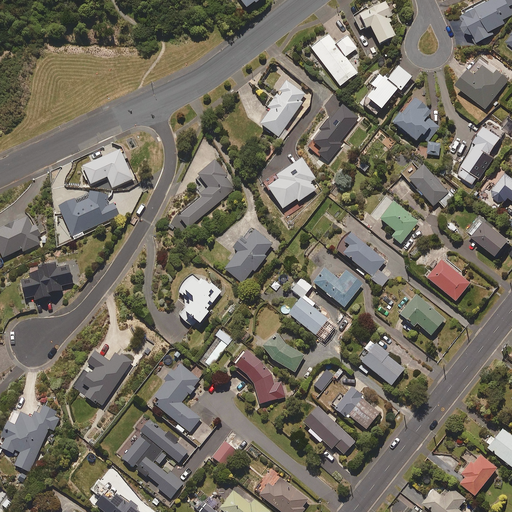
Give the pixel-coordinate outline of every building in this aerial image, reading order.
[(240,0),(251,14),(269,1),(268,0),(240,0)] [(392,15),(384,0),(383,0),(375,5),(374,3),(353,14),(360,29),(369,24),(379,42),(395,34),(386,18),(392,15)] [(511,0),(476,0),(461,7),(463,13),(460,14),(467,32),(473,29),(477,40),(492,33),(490,29),(505,22),(504,18),(511,14),(511,9),(510,4),(511,3),(511,0)] [(357,72),(327,32),(310,46),(340,85),(357,72)] [(357,48),(347,35),(336,43),(345,56),(357,48)] [(366,63),(360,55),(352,61),(358,69),(366,63)] [(493,71),(483,62),(475,72),(467,66),(455,81),(486,106),(509,77),(496,67),(493,71)] [(372,85),(365,94),(380,106),(396,87),(400,90),(412,76),(397,64),(387,77),(383,74),(381,75),(378,72),(369,82),(372,85)] [(307,95),(285,80),(267,105),(270,108),(259,123),(277,136),(307,95)] [(431,112),(415,96),(391,120),(405,133),(406,132),(415,140),(422,133),(428,139),(439,128),(427,116),(431,112)] [(358,116),(341,103),(332,115),(329,113),(311,138),(320,145),(316,152),(329,161),(342,143),(340,142),(358,116)] [(490,128),(484,124),(473,140),(476,142),(456,171),(475,184),(494,156),(489,153),(503,132),(492,125),(490,128)] [(440,143),(428,142),(426,154),(439,155),(440,143)] [(315,178),(301,156),(275,174),(277,177),(267,185),(282,208),(296,198),(298,201),(316,189),(310,181),(315,178)] [(226,174),(214,158),(196,172),(207,186),(198,193),(201,196),(171,221),(181,233),(235,188),(225,175),(226,174)] [(82,168),(89,184),(111,174),(107,164),(103,166),(100,160),(82,168)] [(417,167),(411,161),(400,170),(432,205),(438,200),(445,208),(455,198),(422,162),(417,167)] [(511,175),(505,171),(499,179),(494,175),(479,194),(498,209),(508,196),(511,199),(511,175)] [(74,196),(56,205),(72,236),(118,214),(112,201),(111,202),(107,195),(97,190),(94,192),(93,189),(86,192),(88,197),(77,202),(74,196)] [(418,221),(392,200),(378,217),(394,231),(391,235),(400,243),(418,221)] [(31,226),(26,215),(3,224),(4,226),(0,227),(0,257),(22,248),(23,251),(47,242),(45,236),(41,238),(36,224),(31,226)] [(508,237),(485,217),(471,233),(495,253),(508,237)] [(272,243),(254,228),(245,239),(240,235),(231,245),(237,250),(223,267),(242,282),(252,269),(254,270),(266,255),(264,253),(272,243)] [(335,247),(335,248),(372,276),(370,278),(381,287),(389,277),(377,268),(385,259),(348,231),(347,231),(346,232),(344,233),(343,234),(342,234),(341,235),(340,236),(339,238),(338,239),(337,240),(337,241),(336,243),(336,244),(335,245),(335,247)] [(469,282),(440,258),(426,276),(455,300),(469,282)] [(30,277),(19,279),(23,296),(32,295),(33,299),(53,295),(52,291),(62,289),(61,285),(72,283),(68,264),(55,267),(54,260),(36,264),(36,267),(28,269),(30,277)] [(338,278),(323,267),(312,281),(344,306),(362,283),(345,269),(338,278)] [(199,278),(191,272),(178,290),(189,298),(177,314),(194,326),(220,290),(200,277),(199,278)] [(311,286),(300,277),(291,289),(300,296),(286,313),(315,336),(328,319),(311,305),(314,303),(304,294),(311,286)] [(444,318),(415,293),(400,312),(414,324),(416,322),(430,334),(444,318)] [(198,359),(209,368),(232,339),(220,328),(215,334),(217,336),(198,359)] [(261,344),(272,358),(295,372),(305,355),(285,343),(276,331),(261,344)] [(388,353),(370,339),(363,347),(367,350),(359,359),(390,384),(403,368),(386,354),(388,353)] [(270,371),(245,347),(232,361),(252,380),(259,404),(285,395),(280,381),(274,383),(270,371)] [(96,402),(103,406),(133,360),(119,351),(112,362),(92,349),(80,366),(85,370),(75,386),(81,390),(78,393),(95,404),(96,402)] [(199,378),(176,360),(162,378),(165,380),(152,397),(157,402),(155,405),(178,423),(175,427),(186,436),(201,418),(180,402),(199,378)] [(363,396),(350,385),(343,394),(339,391),(329,403),(348,418),(350,415),(365,428),(379,411),(362,397),(363,396)] [(56,410),(41,403),(37,412),(32,410),(30,416),(19,411),(13,423),(5,420),(0,431),(0,433),(2,434),(0,437),(0,446),(11,451),(13,448),(19,451),(13,463),(29,471),(48,428),(54,430),(59,418),(54,415),(56,410)] [(354,441),(317,405),(302,421),(331,448),(334,445),(343,453),(354,441)] [(167,434),(148,419),(138,431),(140,433),(121,457),(144,475),(145,474),(158,484),(156,486),(171,497),(183,482),(170,472),(168,474),(157,466),(167,453),(179,463),(188,451),(176,442),(178,439),(168,432),(167,434)] [(511,435),(502,428),(494,438),(490,436),(485,442),(489,444),(487,447),(511,466),(511,435)] [(236,450),(224,441),(212,457),(224,466),(236,450)] [(496,467),(477,452),(460,473),(463,476),(458,482),(474,495),(496,467)] [(307,498),(279,477),(272,486),(267,482),(258,494),(281,511),(301,511),(305,508),(302,506),(307,498)] [(440,494),(433,488),(421,503),(432,511),(462,511),(457,508),(465,498),(448,485),(440,494)] [(250,503),(232,489),(219,506),(226,511),(269,511),(270,511),(253,498),(250,503)] [(139,511),(116,492),(109,500),(101,494),(94,503),(105,511),(139,511)] [(215,501),(210,497),(199,511),(200,511),(216,511),(210,507),(215,501)]
